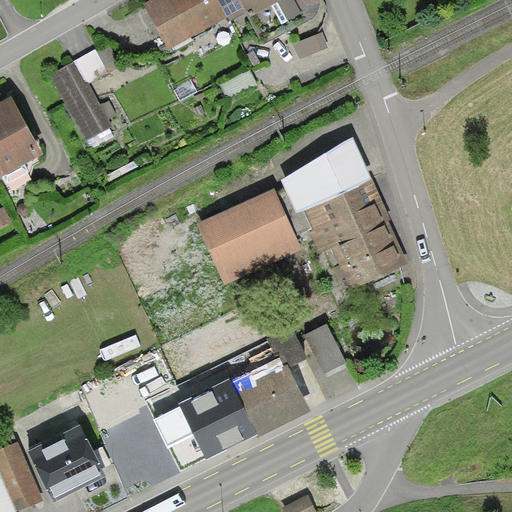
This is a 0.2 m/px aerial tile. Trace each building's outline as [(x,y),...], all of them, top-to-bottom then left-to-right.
[(155,0),(144,6),(168,51),(248,8),(253,16),(278,2),(288,22),(291,23),(296,24),(302,24),(306,23),(311,20),(315,16),(319,10),(321,3),(319,0),(155,0)] [(323,34),(294,46),(300,60),(329,47),(323,34)] [(109,46),(51,76),(83,140),(110,126),(88,84),(120,67),(109,46)] [(0,103),(0,178),(42,155),(10,98),(0,103)] [(303,213),(374,183),(353,138),(284,181),(299,215),(303,213)] [(374,183),(303,213),(320,253),(334,247),(352,288),(408,264),(391,222),(374,183)] [(275,192),(199,227),(225,285),(302,252),(275,192)] [(284,358),(289,369),(309,360),(293,326),(266,339),(277,361),(284,358)] [(327,326),(307,335),(324,374),(345,364),(327,326)] [(247,371),(178,405),(208,467),(260,442),(259,438),(311,413),(289,369),(284,358),(277,361),(249,374),(247,371)] [(82,426),(31,451),(50,491),(56,501),(107,476),(82,426)] [(17,445),(0,451),(0,474),(17,511),(20,511),(44,501),(17,445)] [(0,511),(17,511),(0,474),(0,511)] [(302,494),(279,505),(281,511),(309,511),(311,511),(302,494)]
